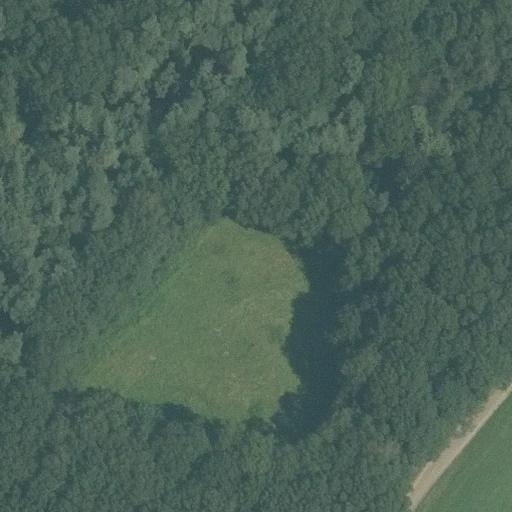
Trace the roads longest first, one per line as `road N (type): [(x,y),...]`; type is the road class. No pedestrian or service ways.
road 1 (track): [(364,0),(282,63),(61,304),(0,386)]
road 2 (unclassified): [(411,511),(511,372)]
